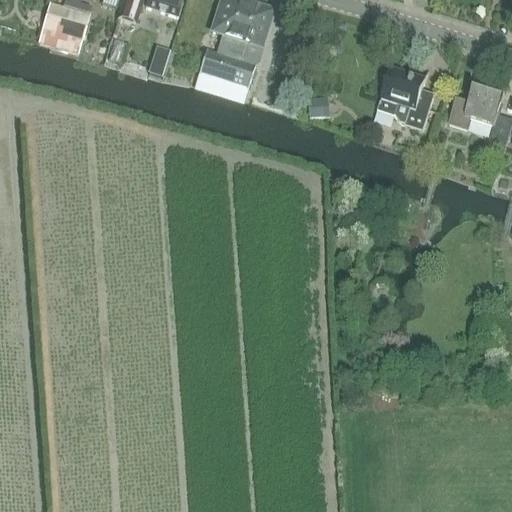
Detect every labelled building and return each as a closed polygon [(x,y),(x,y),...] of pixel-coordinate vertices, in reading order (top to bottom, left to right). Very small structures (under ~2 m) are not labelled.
[(0,0),(0,33),(10,36),(20,1),(15,0),(0,0)] [(125,0),(119,22),(136,27),(144,0),(125,0)] [(182,5),(183,0),(149,0),(146,10),(178,20),(183,5),(182,5)] [(262,54),(261,50),(272,14),(227,0),(223,0),(212,34),(231,41),(225,60),(206,53),(198,78),(192,95),(242,111),(247,94),(255,69),(254,69),(258,66),(262,54)] [(50,6),(39,45),(78,57),(89,18),(50,6)] [(297,46),(299,59),(311,57),(309,44),(297,46)] [(433,104),(435,98),(423,94),(426,83),(391,72),(386,88),(379,108),(380,108),(378,114),(395,120),(401,127),(404,128),(404,129),(421,134),(423,135),(433,104)] [(251,110),(266,113),(275,79),(260,75),(251,110)] [(476,89),(471,105),(457,101),(449,127),(468,133),(471,123),(494,131),(489,146),(491,147),(487,158),(501,162),(505,151),(511,129),(511,122),(498,119),(505,98),(476,89)]
